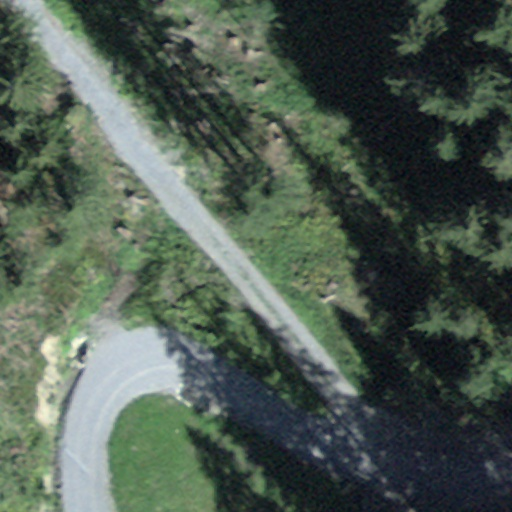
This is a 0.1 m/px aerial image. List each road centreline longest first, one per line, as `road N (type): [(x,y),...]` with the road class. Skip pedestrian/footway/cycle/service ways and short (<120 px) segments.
road 1 (track): [(84,511),(82,418),(105,373),(139,361),(189,357),(362,459),(475,483),(511,477)]
road 2 (track): [(362,459),(302,345),(24,0)]
